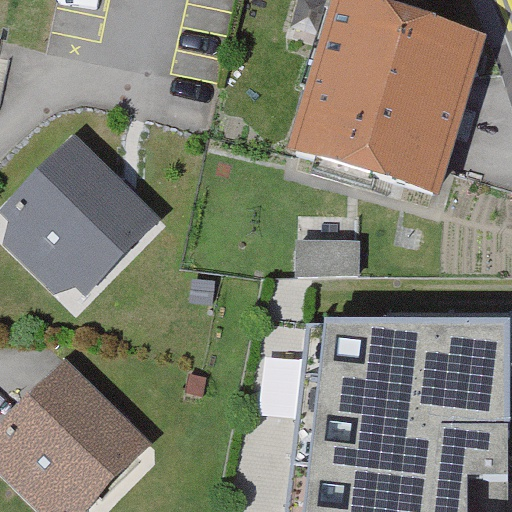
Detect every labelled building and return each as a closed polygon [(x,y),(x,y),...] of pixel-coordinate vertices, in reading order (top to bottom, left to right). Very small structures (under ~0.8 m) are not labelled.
[(480,36),(342,0),(332,0),(292,153),(439,191),(480,36)] [(164,233),(81,152),(7,227),(89,309),(164,233)] [(358,241),(298,242),(299,275),(359,274),(358,241)] [(509,511),(511,374),(511,319),(309,324),(287,511),(509,511)] [(101,511),(156,458),(72,373),(0,443),(0,447),(63,511),(101,511)]
